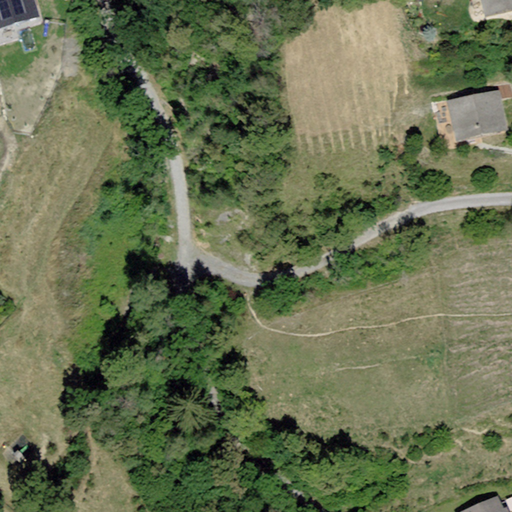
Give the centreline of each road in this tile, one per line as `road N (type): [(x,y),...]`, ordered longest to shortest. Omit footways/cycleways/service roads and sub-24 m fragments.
road 1 (track): [(313,511),(228,434),(202,378),(159,111),(112,0)]
road 2 (residential): [(511,194),(429,204),(268,279),(187,256)]
